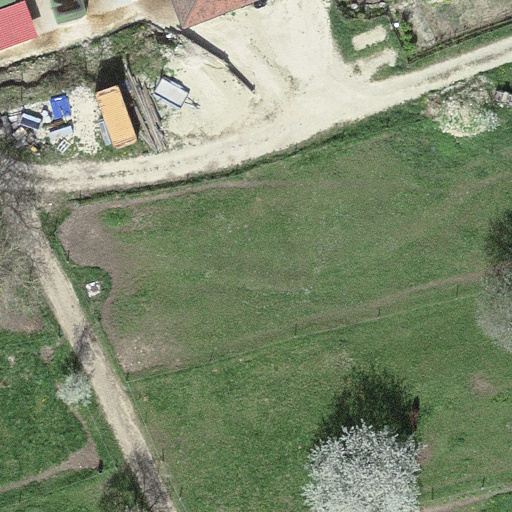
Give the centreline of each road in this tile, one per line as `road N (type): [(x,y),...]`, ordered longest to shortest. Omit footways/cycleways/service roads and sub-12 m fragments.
road 1 (track): [(511,52),(420,76),(335,116),(152,171),(94,179),(0,165)]
road 2 (track): [(0,187),(164,511)]
